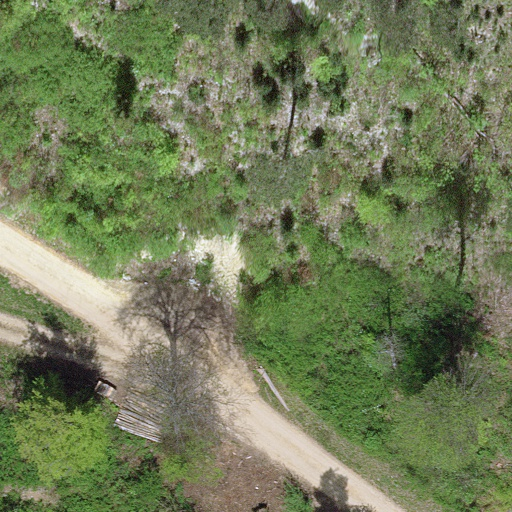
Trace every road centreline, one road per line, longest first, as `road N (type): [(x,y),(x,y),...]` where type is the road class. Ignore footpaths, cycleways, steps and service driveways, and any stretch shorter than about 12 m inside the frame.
road 1 (track): [(381,511),(151,340),(0,250)]
road 2 (track): [(0,327),(198,375)]
